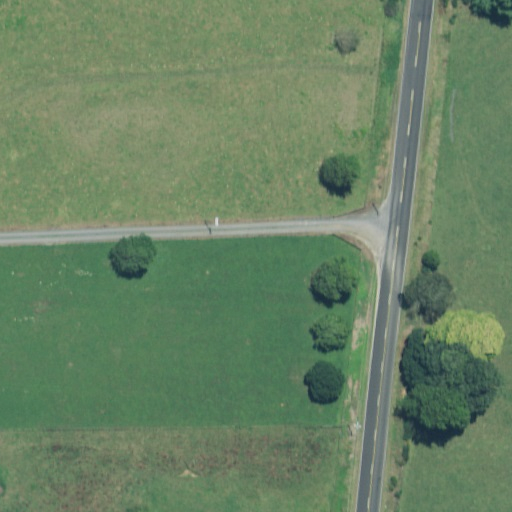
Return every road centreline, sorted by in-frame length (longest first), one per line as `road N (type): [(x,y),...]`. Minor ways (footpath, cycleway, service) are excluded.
road 1 (tertiary): [(423,0),(366,511)]
road 2 (track): [(0,238),(398,224)]
